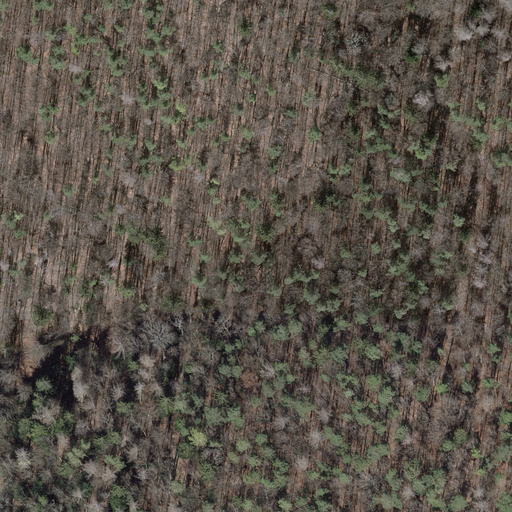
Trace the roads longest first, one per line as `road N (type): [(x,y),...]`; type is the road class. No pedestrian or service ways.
road 1 (track): [(498,511),(486,460),(456,398),(453,365),(474,218),(470,172),(432,58),(433,0)]
road 2 (track): [(201,283),(253,257),(305,199),(348,123),(392,0)]
road 3 (track): [(201,283),(192,257),(167,241),(77,211),(0,167)]
road 4 (track): [(199,511),(177,443),(201,283)]
